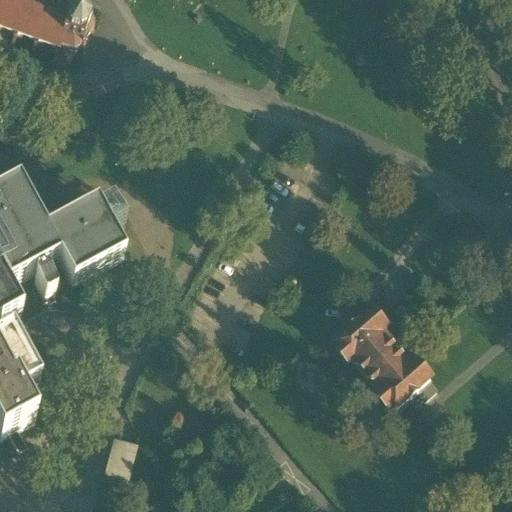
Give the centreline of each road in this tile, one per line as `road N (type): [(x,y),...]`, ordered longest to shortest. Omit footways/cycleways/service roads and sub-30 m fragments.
road 1 (unclassified): [(511,228),(402,166),(272,115)]
road 2 (unclassified): [(327,511),(161,320)]
road 3 (unclassified): [(161,320),(272,115)]
road 4 (unclassified): [(86,511),(106,426),(161,320)]
road 5 (unclassified): [(0,68),(64,87),(138,69)]
road 6 (unclassified): [(272,115),(138,69)]
road 7 (unclassified): [(511,115),(470,0)]
